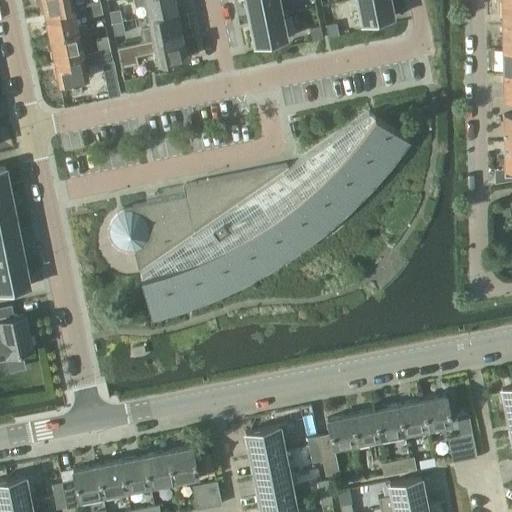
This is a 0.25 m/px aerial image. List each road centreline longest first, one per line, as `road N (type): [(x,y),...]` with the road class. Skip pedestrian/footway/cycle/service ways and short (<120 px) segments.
road 1 (residential): [(42,196),(268,151),(274,136),(263,82)]
road 2 (tertiary): [(212,397),(465,347)]
road 3 (residential): [(475,252),(475,0)]
road 4 (residential): [(90,422),(42,196)]
road 5 (residential): [(263,82),(425,49),(413,0)]
road 6 (residential): [(29,129),(228,90)]
road 7 (residential): [(497,511),(465,347)]
road 8 (residential): [(29,129),(1,0)]
road 9 (tertiary): [(90,422),(212,397)]
